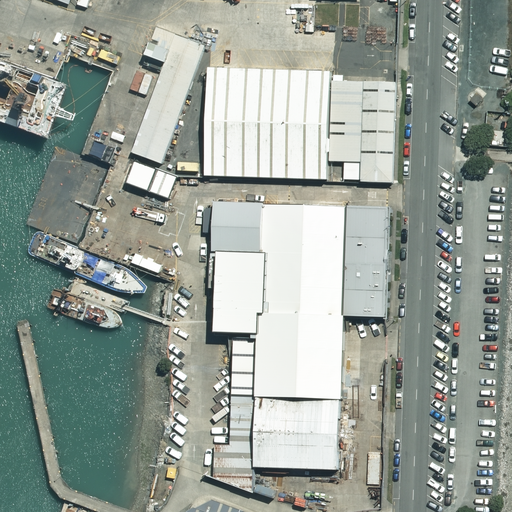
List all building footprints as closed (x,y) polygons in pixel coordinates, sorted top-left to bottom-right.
[(100,6),(108,9),(111,0),(82,0),(81,5),(91,8),(94,0),(101,2),(100,6)] [(210,49),(160,31),(147,67),(167,74),(150,120),(140,117),(134,133),(144,137),(137,155),(166,166),(210,49)] [(340,73),(209,69),(206,176),(328,180),(328,161),(341,161),(341,181),(392,183),(395,82),(340,81),(340,73)] [(181,177),(139,163),(131,186),(173,200),(181,177)] [(394,211),(207,205),(206,234),(216,234),(215,291),(225,291),(223,336),(237,336),(233,446),(218,445),(217,479),(256,491),(258,468),(343,471),(344,450),(366,450),(366,423),(347,422),(350,318),(390,319),(394,211)] [(243,511),(213,501),(194,511),(243,511)]
